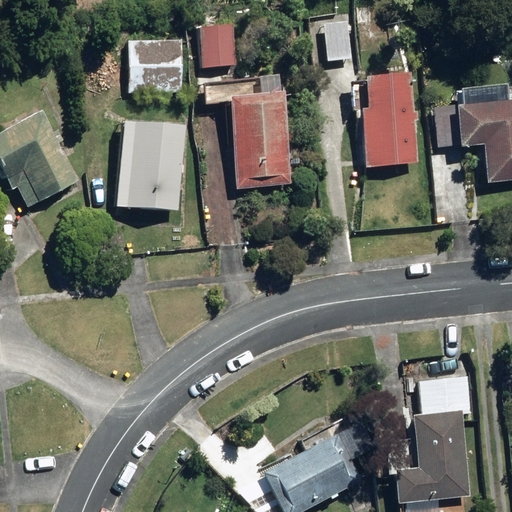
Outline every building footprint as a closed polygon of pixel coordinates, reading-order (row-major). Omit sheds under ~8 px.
[(348,86),(363,85),(358,27),(376,26),(373,9),(305,16),(310,61),(314,60),(319,96),(348,93),(348,86)] [(201,35),(204,72),(232,71),(230,33),(201,35)] [(125,66),(125,95),(181,94),(181,65),(125,66)] [(409,81),(363,85),(348,86),(348,93),(350,118),(359,117),(364,174),(416,170),(413,126),(416,126),(416,117),(411,117),(409,81)] [(227,105),(235,193),(289,189),(282,100),(277,99),(275,82),(244,85),(245,103),(227,105)] [(482,152),(486,189),(511,186),(511,107),(457,114),(457,109),(432,112),(436,151),(458,148),(458,154),(482,152)] [(16,188),(27,208),(76,182),(38,112),(0,132),(0,170),(11,190),(16,188)] [(115,208),(177,212),(183,127),(121,123),(115,208)] [(391,472),(394,505),(469,499),(461,415),(471,415),(467,378),(418,382),(421,417),(411,418),(416,470),(391,472)] [(260,475),(280,511),(302,511),(360,481),(335,435),(260,475)]
